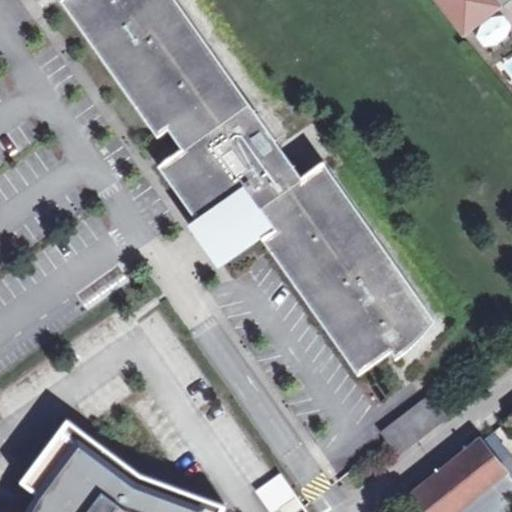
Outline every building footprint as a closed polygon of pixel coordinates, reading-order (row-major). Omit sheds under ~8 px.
[(201,226),(214,217),(212,220),(211,223),(212,227),(213,228),(214,229),(217,230),(219,231),(221,231),(224,230),(227,234),(262,210),(276,230),(263,239),(358,375),(391,352),(396,359),(404,359),(413,357),(421,354),(428,350),(432,346),(436,341),(439,337),(441,334),(442,330),(444,326),(333,167),(310,183),(183,0),(62,0),(62,1),(158,138),(169,130),(182,150),(159,167),(201,226)] [(437,0),(464,35),(503,5),(498,0),(437,0)] [(254,186),(195,225),(226,271),(284,231),(254,186)] [(391,435),(401,447),(440,416),(431,404),(391,435)] [(222,511),(225,506),(141,475),(68,422),(22,484),(56,510),(54,511),(222,511)] [(443,511),(449,508),(488,475),(501,464),(481,440),(413,497),(426,511),(443,511)] [(279,471),(254,487),(270,511),(303,511),(306,510),(279,471)] [(451,511),(502,511),(511,505),(488,475),(449,508),(451,511)]
